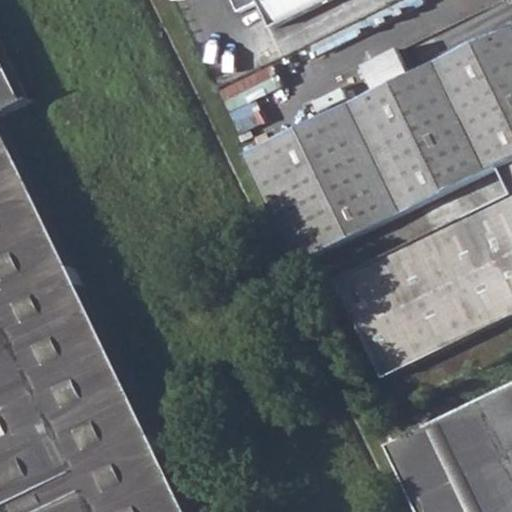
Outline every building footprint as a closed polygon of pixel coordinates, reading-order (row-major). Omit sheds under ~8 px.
[(260,0),(275,29),(339,0),(260,0)] [(511,32),(253,161),(308,272),(507,173),(511,170),(511,32)] [(0,98),(22,89),(0,42),(0,98)] [(34,114),(22,89),(0,98),(0,364),(105,315),(14,123),(34,114)] [(511,170),(507,173),(511,183),(511,203),(344,287),(394,385),(511,325),(511,170)] [(196,511),(105,315),(0,364),(0,511),(196,511)] [(422,511),(511,511),(511,392),(399,446),(396,457),(422,511)]
